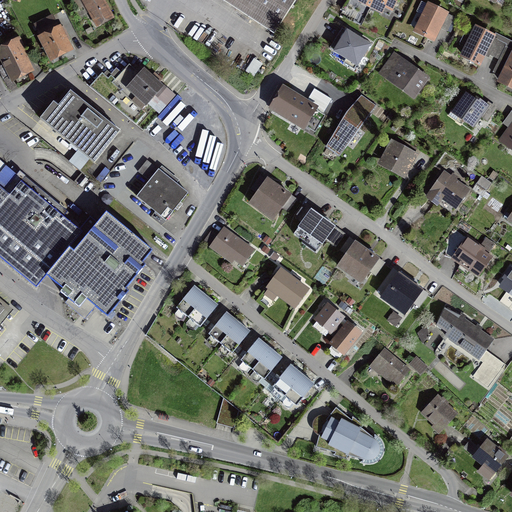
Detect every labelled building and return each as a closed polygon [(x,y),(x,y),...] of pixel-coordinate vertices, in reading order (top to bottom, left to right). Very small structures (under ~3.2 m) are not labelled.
[(102,0),(82,0),(96,24),(111,16),(102,0)] [(219,0),(269,33),(290,0),(219,0)] [(361,0),(360,3),(370,8),(374,0),(361,0)] [(374,0),(370,8),(382,14),(385,7),(394,12),(400,0),(374,0)] [(450,17),(427,6),(415,34),(437,44),(450,17)] [(60,23),(37,35),(50,60),(73,49),(60,23)] [(370,45),(342,27),(329,47),(357,65),(370,45)] [(495,38),(475,29),(461,60),(481,69),(495,38)] [(17,35),(0,44),(0,53),(13,77),(34,66),(17,35)] [(430,82),(395,55),(379,76),(414,103),(430,82)] [(247,69),(255,74),(263,61),(255,56),(247,69)] [(511,56),(498,87),(511,93),(511,56)] [(104,71),(90,87),(137,126),(147,113),(143,109),(163,85),(145,71),(141,75),(129,64),(115,80),(104,71)] [(3,65),(0,66),(0,73),(3,79),(9,76),(3,65)] [(326,115),(283,89),(272,107),(315,133),(326,115)] [(48,104),(34,121),(87,163),(113,131),(65,93),(53,108),(48,104)] [(378,105),(364,94),(327,145),(340,155),(378,105)] [(495,113),(466,95),(452,117),(474,131),(480,120),(488,125),(495,113)] [(511,125),(499,145),(511,153),(511,125)] [(419,157),(391,144),(378,169),(406,183),(419,157)] [(0,256),(36,287),(47,275),(82,232),(79,230),(63,216),(67,211),(26,176),(20,171),(17,174),(9,168),(0,178),(0,256)] [(157,169),(134,197),(159,217),(166,208),(171,212),(187,193),(157,169)] [(460,181),(447,172),(426,202),(438,211),(442,204),(456,214),(470,194),(457,185),(460,181)] [(492,187),(482,180),(473,193),(483,200),(492,187)] [(292,197),(268,181),(250,208),(274,224),(292,197)] [(79,230),(82,232),(47,275),(63,288),(60,292),(68,299),(65,302),(85,319),(88,315),(95,306),(108,316),(129,291),(126,289),(146,265),(143,262),(153,250),(106,212),(97,222),(90,217),(79,230)] [(336,228),(312,212),(294,238),(318,254),(336,228)] [(216,234),(212,231),(204,241),(209,244),(216,234)] [(256,253),(224,231),(210,251),(242,273),(256,253)] [(481,248),(468,239),(454,261),(482,279),(495,260),(489,256),(495,247),(486,241),(481,248)] [(380,260),(356,244),(338,270),(362,286),(380,260)] [(428,295),(393,269),(378,289),(414,315),(428,295)] [(511,271),(499,291),(511,299),(511,271)] [(310,293),(281,273),(267,292),(297,312),(310,293)] [(176,312),(188,321),(206,299),(194,289),(176,312)] [(218,309),(206,299),(188,321),(201,331),(218,309)] [(346,323),(327,308),(314,324),(333,339),(346,323)] [(467,319),(448,308),(436,327),(449,335),(445,343),(480,364),(492,344),(478,336),(481,332),(465,322),(467,319)] [(402,318),(393,313),(387,322),(397,328),(402,318)] [(209,338),(221,347),(239,325),(227,315),(209,338)] [(363,335),(348,324),(328,350),(342,362),(363,335)] [(252,335),(239,325),(221,347),(234,357),(252,335)] [(241,364),(253,373),(271,350),(259,341),(241,364)] [(284,361),(271,350),(253,373),(266,383),(284,361)] [(411,373),(384,352),(369,371),(395,392),(411,373)] [(426,368),(416,360),(411,365),(421,374),(426,368)] [(272,389),(285,399),(303,376),(290,367),(272,389)] [(315,386),(303,376),(285,399),(297,409),(315,386)] [(459,415),(437,398),(422,417),(444,435),(459,415)] [(319,437),(317,450),(336,454),(334,457),(347,461),(348,459),(363,463),(367,465),(373,464),(377,463),(381,459),(382,456),(384,452),(384,449),(382,444),(379,439),(375,436),(336,410),(329,419),(326,418),(322,417),(318,419),(315,421),(313,426),(313,430),(316,434),(319,437)] [(509,459),(487,442),(473,461),(482,468),(478,474),(490,484),(509,459)]
